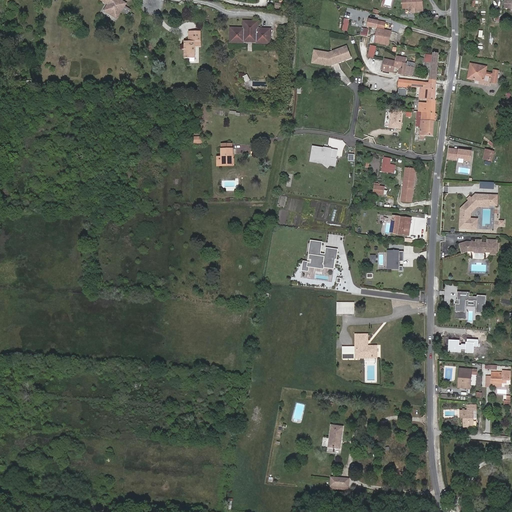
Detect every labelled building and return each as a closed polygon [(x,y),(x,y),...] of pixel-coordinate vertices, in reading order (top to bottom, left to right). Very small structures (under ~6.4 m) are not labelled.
[(131,9),(125,5),(125,4),(118,0),(106,0),(111,3),(110,4),(106,9),(117,17),(121,11),(127,15),(131,9)] [(422,10),(421,0),(406,0),(407,7),(409,7),(409,10),(411,12),(416,11),(415,10),(417,10),(418,10),(422,10)] [(386,22),(370,19),(368,26),(378,29),(375,42),(389,45),(392,31),(384,30),(386,22)] [(243,41),(244,36),(256,37),(256,41),(269,42),(269,29),(257,28),(257,21),(244,21),(244,27),(244,28),(231,28),(230,41),(243,41)] [(256,41),(256,37),(244,36),(243,41),(230,41),(231,28),(244,28),(244,27),(230,27),(229,42),(244,42),(245,40),(255,40),(255,42),(269,43),(269,42),(256,41)] [(367,36),(369,29),(362,27),(360,34),(367,36)] [(195,58),(195,47),(200,47),(201,31),(188,31),(188,41),(184,41),(184,48),(185,48),(185,50),(184,50),(184,58),(195,58)] [(370,44),(368,56),(375,57),(377,45),(370,44)] [(338,59),(350,54),(347,45),(329,52),(315,49),(313,59),(330,62),(332,61),(333,63),(339,61),(338,59)] [(430,79),(436,79),(438,54),(433,53),(433,55),(432,59),(432,62),(431,70),(430,79)] [(402,72),(401,74),(404,74),(405,66),(406,66),(407,63),(406,63),(407,58),(396,56),(395,61),(394,68),(400,69),(400,72),(402,72)] [(392,72),(393,72),(394,68),(395,61),(385,59),(383,69),(390,70),(392,70),(392,72)] [(486,67),(471,64),(468,79),(484,82),(485,75),(492,77),(491,83),(496,84),(499,71),(494,70),(493,73),(486,72),(486,67)] [(405,66),(404,74),(412,76),(414,67),(406,66),(405,66)] [(435,100),(436,83),(429,82),(421,81),(421,82),(419,82),(419,81),(400,79),(398,96),(405,97),(406,88),(408,88),(408,86),(421,87),(420,99),(429,99),(435,100)] [(435,113),(436,100),(435,100),(429,99),(428,103),(419,103),(419,111),(422,112),(421,120),(434,120),(435,113)] [(433,135),(434,120),(421,120),(422,112),(419,111),(415,111),(401,109),(401,111),(391,110),(389,127),(401,128),(402,117),(412,118),(412,119),(417,120),(417,125),(421,126),(420,134),(421,134),(420,138),(423,138),(424,134),(433,135)] [(339,150),(312,146),(310,161),(322,163),(328,168),(330,165),(336,166),(339,150)] [(232,164),(232,149),(222,149),(222,164),(232,164)] [(471,151),(450,149),(448,159),(457,160),(457,165),(470,166),(471,151)] [(492,161),(494,152),(486,150),(483,159),(492,161)] [(388,170),(391,157),(385,156),(382,169),(388,170)] [(412,200),(416,168),(406,166),(402,199),(412,200)] [(383,193),(384,186),(374,184),(373,192),(383,193)] [(469,212),(477,205),(480,205),(497,206),(497,196),(477,195),(473,199),(470,201),(462,209),(461,228),(475,229),(475,220),(470,219),(468,219),(469,212)] [(471,213),(480,205),(477,205),(469,212),(468,219),(470,219),(471,213)] [(408,234),(410,217),(399,216),(396,215),(396,220),(399,220),(397,233),(408,234)] [(499,253),(499,243),(497,243),(497,240),(487,240),(487,243),(481,242),(481,241),(476,241),(476,242),(467,242),(459,244),(462,253),(468,252),(473,252),(474,253),(485,254),(486,253),(490,253),(490,255),(496,255),(497,253),(499,253)] [(321,242),(309,241),(306,262),(302,261),(300,270),(307,271),(308,265),(333,269),(336,250),(325,248),(324,255),(319,254),(321,242)] [(388,250),(387,268),(398,268),(399,251),(388,250)] [(470,292),(458,292),(457,299),(460,299),(460,304),(456,304),(455,312),(465,312),(466,305),(477,306),(477,312),(482,313),(483,305),(486,305),(486,296),(477,295),(477,297),(470,297),(470,292)] [(336,314),(352,314),(353,302),(336,302),(336,314)] [(377,359),(376,347),(368,347),(367,336),(356,336),(357,349),(357,359),(377,359)] [(357,359),(357,349),(344,349),(344,359),(357,359)] [(461,382),(460,382),(459,387),(470,388),(472,370),(465,369),(465,372),(462,372),(461,382)] [(510,380),(510,371),(503,371),(503,372),(492,372),(492,377),(487,377),(486,386),(502,387),(502,382),(502,380),(510,380)] [(473,426),(473,411),(477,411),(477,405),(468,405),(468,411),(465,411),(465,409),(462,409),(462,411),(460,411),(461,417),(464,417),(464,427),(473,426)] [(341,449),(344,426),(332,424),(328,447),(335,448),(341,449)] [(331,485),(347,487),(349,480),(332,478),(331,485)]
